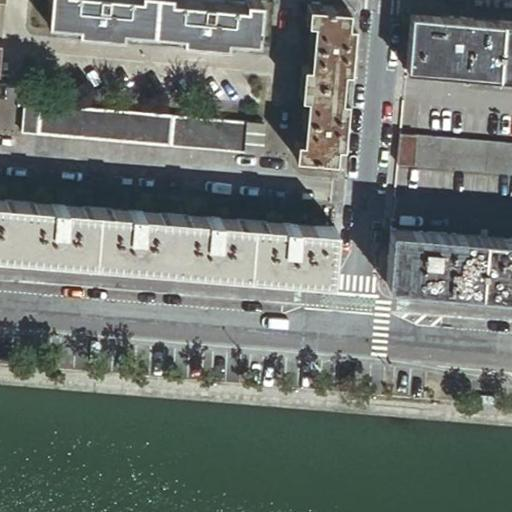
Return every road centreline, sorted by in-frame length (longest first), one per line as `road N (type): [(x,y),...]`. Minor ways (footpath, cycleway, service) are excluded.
road 1 (secondary): [(356,338),(0,309)]
road 2 (residential): [(384,0),(356,338)]
road 3 (secondary): [(511,351),(356,338)]
